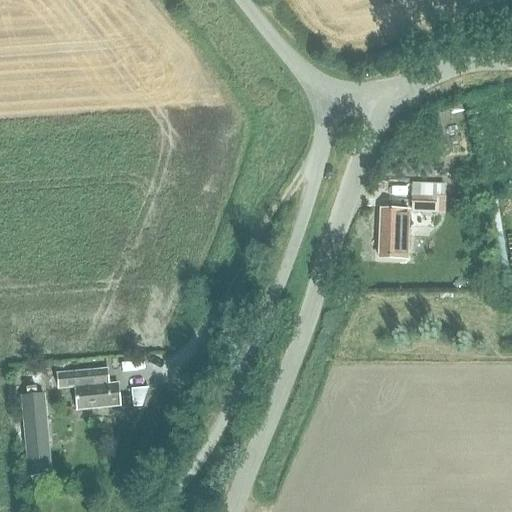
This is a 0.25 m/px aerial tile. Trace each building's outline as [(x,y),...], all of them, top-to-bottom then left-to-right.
[(412,194),(411,211),(434,212),(435,195),(412,194)] [(381,211),(380,258),(406,259),(407,227),(433,227),(434,212),(411,211),(411,212),(408,212),(381,211)] [(107,370),(57,375),(58,389),(75,387),(77,410),(120,406),(118,384),(108,385),(107,370)] [(148,388),(131,389),(133,407),(141,407),(148,388)] [(41,402),(19,404),(24,466),(46,464),(41,402)] [(72,408),(64,409),(65,418),(73,418),(72,408)]
